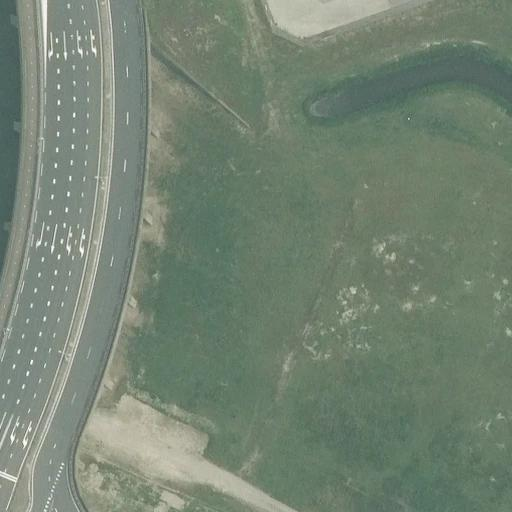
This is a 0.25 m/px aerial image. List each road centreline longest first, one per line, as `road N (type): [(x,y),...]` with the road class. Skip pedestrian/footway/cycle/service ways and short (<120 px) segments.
road 1 (tertiary): [(36,511),(109,304),(131,120),(123,0)]
road 2 (tertiary): [(68,0),(60,204),(45,290),(0,425)]
road 3 (track): [(0,374),(274,511)]
